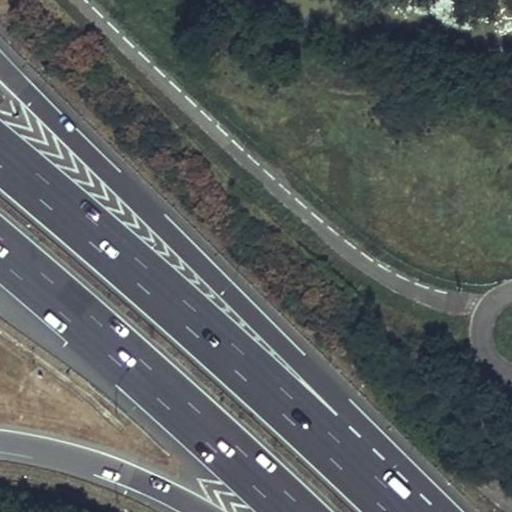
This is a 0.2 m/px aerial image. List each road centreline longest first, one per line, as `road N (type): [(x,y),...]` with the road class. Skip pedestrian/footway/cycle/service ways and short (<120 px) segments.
road 1 (motorway): [(404,511),(348,415),(0,61)]
road 2 (motorway): [(397,511),(0,158)]
road 3 (motorway): [(0,254),(290,511)]
road 4 (motorway): [(0,443),(146,482),(195,511)]
